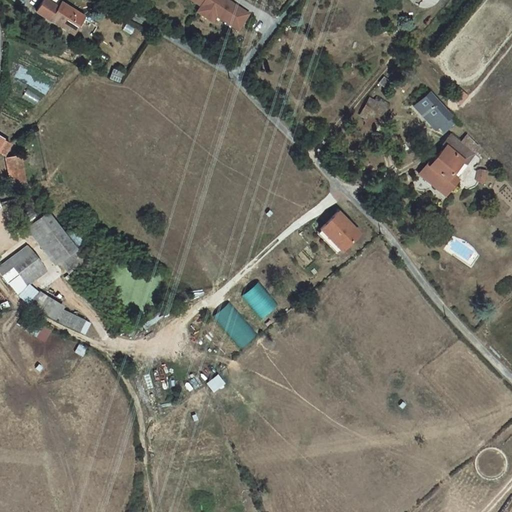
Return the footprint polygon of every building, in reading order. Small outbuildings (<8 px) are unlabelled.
[(238,29),(238,28),(240,26),(218,11),(216,13),(208,8),(210,5),(203,0),(201,3),(196,0),(167,0),(192,17),(188,23),(203,33),(208,27),(229,42),(238,29)] [(380,0),(380,2),(392,5),(409,10),(411,0),(380,0)] [(391,11),(392,5),(380,2),(378,7),(391,11)] [(42,28),(49,15),(34,7),(27,19),(42,28)] [(64,40),(75,22),(52,9),(49,15),(42,28),(64,40)] [(370,95),(359,119),(380,128),(390,104),(370,95)] [(404,122),(419,135),(430,121),(416,108),(404,122)] [(438,130),(430,121),(419,135),(430,139),(438,130)] [(4,149),(10,177),(26,173),(23,151),(22,145),(4,149)] [(433,161),(419,180),(422,183),(416,191),(428,200),(432,195),(442,203),(449,193),(440,186),(450,174),(445,169),(451,159),(437,148),(430,158),(433,161)] [(453,175),(460,166),(451,159),(445,169),(450,174),(453,175)] [(422,183),(419,180),(415,179),(410,186),(416,191),(422,183)] [(438,208),(442,203),(432,195),(428,200),(438,208)] [(57,218),(49,203),(32,213),(39,227),(57,218)] [(345,252),(364,233),(342,210),(322,229),(345,252)] [(54,254),(72,244),(57,218),(39,227),(54,254)] [(321,233),(302,249),(322,272),(341,256),(321,233)] [(80,257),(72,244),(54,254),(62,268),(80,257)] [(43,272),(28,245),(10,255),(23,281),(43,272)] [(263,318),(279,304),(259,282),(243,296),(263,318)] [(212,317),(243,348),(258,333),(228,302),(212,317)] [(48,346),(56,334),(34,319),(27,329),(30,333),(35,337),(48,346)]
